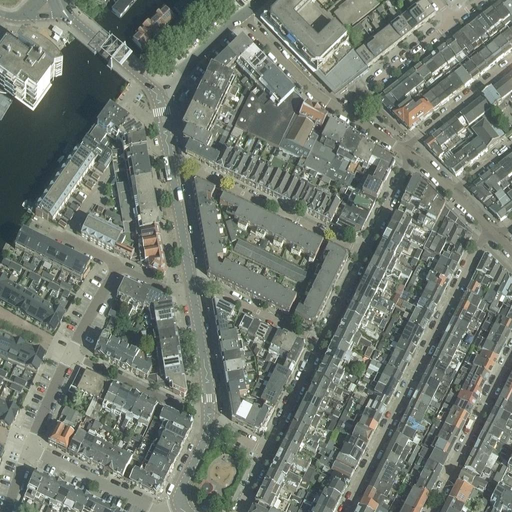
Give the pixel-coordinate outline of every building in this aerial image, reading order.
[(120,0),(112,10),(120,18),(135,0),(120,0)] [(182,0),(174,8),(183,16),(198,0),(182,0)] [(366,69),(355,55),(347,44),(348,43),(311,6),(316,1),(315,0),(327,0),(330,3),(333,0),(282,0),(265,18),(265,21),(315,73),(316,72),(316,74),(335,94),(366,69)] [(333,15),(345,30),(351,26),(352,27),(379,5),(375,0),(349,0),(338,9),(339,10),(333,15)] [(506,0),(501,4),(511,18),(511,3),(509,0),(506,0)] [(409,4),(414,9),(415,8),(427,22),(435,15),(424,1),(417,7),(412,1),(409,4)] [(502,25),(504,27),(506,31),(507,30),(511,26),(511,18),(501,4),(493,10),(503,23),(502,25)] [(407,15),(418,29),(427,22),(415,8),(414,9),(407,15)] [(133,41),(143,51),(175,20),(165,10),(160,15),(158,14),(155,16),(157,18),(150,25),(148,23),(141,29),(143,31),(141,33),(140,31),(137,34),(138,35),(133,41)] [(485,17),(495,29),(498,32),(504,27),(502,25),(503,23),(493,10),(485,17)] [(396,15),(393,17),(397,23),(398,21),(409,36),(418,29),(407,15),(400,20),(396,15)] [(485,17),(478,23),(488,35),(495,29),(485,17)] [(390,28),(401,42),(409,36),(398,21),(397,23),(390,28)] [(470,29),(480,42),(488,35),(478,23),(470,29)] [(186,24),(181,28),(181,30),(185,34),(191,29),(186,24)] [(379,28),(375,31),(380,36),(381,35),(392,49),(401,42),(390,28),(383,34),(379,28)] [(462,35),(475,52),(482,46),(479,42),(480,42),(470,29),(462,35)] [(501,37),(503,39),(511,50),(511,34),(511,33),(510,34),(507,37),(505,34),(501,37)] [(381,35),(380,36),(373,42),(384,56),(392,49),(381,35)] [(454,41),(468,58),(475,52),(462,35),(454,41)] [(495,46),(505,57),(511,51),(511,50),(503,39),(495,46)] [(240,41),(227,54),(236,63),(236,64),(237,66),(238,65),(252,51),(243,42),(241,40),(240,41)] [(364,48),(375,62),(384,56),(373,42),(366,47),(362,41),(358,44),(363,49),(364,48)] [(446,47),(460,64),(468,58),(454,41),(446,47)] [(484,48),(497,64),(505,57),(495,46),(492,41),(484,48)] [(460,64),(446,47),(438,54),(452,70),(460,64)] [(364,48),(363,49),(355,55),(366,69),(375,62),(364,48)] [(476,54),(489,70),(497,64),(484,48),(476,54)] [(252,51),(238,65),(242,70),(240,72),(257,89),(273,73),(252,51)] [(5,53),(0,59),(0,85),(24,103),(33,109),(50,85),(53,81),(62,79),(61,78),(58,72),(56,70),(53,67),(48,63),(45,60),(44,60),(41,58),(38,56),(34,55),(31,54),(26,53),(23,52),(19,52),(17,55),(28,63),(26,69),(23,66),(5,53)] [(152,53),(148,56),(150,57),(151,59),(155,63),(157,61),(159,59),(155,55),(153,54),(152,53)] [(213,68),(212,70),(223,76),(236,64),(236,63),(227,54),(222,59),(220,61),(213,68)] [(430,60),(444,76),(452,70),(438,54),(430,60)] [(469,60),(472,64),(481,76),(489,70),(476,54),(469,60)] [(430,60),(423,66),(436,83),(444,76),(430,60)] [(464,70),(474,82),(481,76),(472,64),(464,70)] [(436,83),(423,66),(415,72),(425,85),(424,86),(427,90),(436,83)] [(208,76),(206,80),(237,95),(239,91),(231,87),(234,81),(223,76),(212,70),(211,70),(208,76)] [(456,77),(466,88),(474,82),(464,70),(456,77)] [(415,72),(407,78),(417,91),(424,86),(425,85),(415,72)] [(273,73),(257,89),(263,95),(257,101),(264,108),(270,103),(277,111),(294,95),(273,73)] [(475,135),(479,141),(488,152),(505,138),(490,119),(495,115),(497,117),(506,110),(504,108),(509,104),(511,107),(511,76),(493,92),(491,93),(492,93),(485,98),(484,98),(483,99),(461,117),(470,129),(475,135)] [(466,88),(456,77),(449,83),(458,94),(466,88)] [(407,78),(399,84),(406,92),(407,91),(411,96),(417,91),(407,78)] [(204,84),(201,90),(224,101),(227,96),(235,99),(237,95),(206,80),(204,84)] [(441,89),(450,101),(458,94),(449,83),(441,89)] [(402,96),(405,101),(411,96),(407,91),(406,92),(399,84),(392,90),(399,98),(402,96)] [(433,95),(442,107),(450,101),(441,89),(433,95)] [(199,96),(197,100),(227,115),(230,116),(232,112),(222,107),(224,101),(201,90),(199,96)] [(399,98),(392,90),(385,96),(391,103),(395,101),(399,106),(405,101),(402,96),(399,98)] [(251,94),(234,129),(242,133),(278,150),(301,102),(300,101),(294,95),(277,111),(270,103),(264,108),(257,101),(251,94)] [(442,107),(433,95),(425,102),(434,113),(442,107)] [(378,101),(396,118),(403,111),(399,106),(395,101),(391,103),(385,96),(378,101)] [(242,97),(237,107),(240,109),(245,99),(242,97)] [(422,109),(402,124),(405,126),(410,132),(424,121),(425,121),(425,120),(434,113),(425,102),(421,97),(412,104),(415,109),(419,106),(422,109)] [(195,104),(192,110),(215,121),(218,115),(225,119),(227,115),(197,100),(195,104)] [(301,102),(278,150),(301,161),(302,158),(307,161),(317,139),(327,119),(319,114),(303,103),(301,102)] [(396,118),(402,124),(422,109),(419,106),(415,109),(412,104),(403,111),(396,118)] [(237,107),(232,117),(236,119),(240,109),(237,107)] [(78,150),(94,162),(98,165),(108,151),(100,145),(107,135),(116,142),(118,140),(129,124),(107,108),(87,136),(78,150)] [(189,116),(187,120),(217,134),(222,136),(224,133),(212,127),(215,121),(192,110),(189,116)] [(232,117),(227,127),(231,129),(236,119),(232,117)] [(456,134),(458,138),(470,129),(461,117),(448,127),(454,136),(456,134)] [(306,163),(303,168),(311,171),(314,173),(317,175),(323,177),(326,179),(333,165),(349,133),(348,132),(349,131),(332,119),(331,120),(331,121),(331,122),(327,119),(317,139),(307,161),(306,163)] [(183,128),(182,130),(187,132),(205,141),(208,135),(215,139),(217,134),(187,120),(185,124),(183,128)] [(118,140),(122,143),(143,140),(142,134),(129,124),(118,140)] [(227,127),(222,137),(226,138),(231,129),(227,127)] [(448,127),(440,133),(447,141),(448,140),(451,143),(458,138),(456,134),(454,136),(448,127)] [(234,129),(231,137),(238,141),(242,133),(234,129)] [(186,139),(185,143),(190,146),(204,152),(206,153),(211,143),(205,141),(187,132),(185,138),(186,139)] [(333,165),(326,179),(331,181),(341,186),(348,172),(363,142),(361,140),(361,139),(361,138),(361,137),(358,135),(357,134),(356,134),(355,134),(352,133),(351,133),(351,134),(349,133),(333,165)] [(440,148),(442,150),(451,143),(448,140),(447,141),(440,133),(433,139),(439,147),(438,148),(439,149),(440,148)] [(222,137),(218,146),(221,148),(226,138),(222,137)] [(439,147),(433,139),(424,146),(440,161),(444,157),(439,152),(442,150),(440,148),(439,149),(438,148),(439,147)] [(143,140),(122,143),(124,154),(145,150),(143,140)] [(471,147),(480,159),(488,152),(479,141),(471,147)] [(348,172),(341,186),(343,187),(346,189),(352,177),(354,178),(360,165),(368,169),(371,162),(377,151),(363,142),(348,172)] [(186,153),(185,155),(187,156),(194,159),(196,160),(198,161),(199,162),(204,152),(190,146),(186,153)] [(218,146),(213,157),(216,158),(221,148),(218,146)] [(219,160),(214,169),(223,173),(232,154),(231,153),(233,150),(227,147),(225,150),(224,150),(224,149),(219,160)] [(471,147),(464,153),(467,156),(466,157),(472,165),(480,159),(471,147)] [(232,154),(223,173),(231,177),(240,158),(243,152),(235,148),(232,154)] [(94,162),(78,150),(71,159),(88,171),(94,162)] [(124,154),(129,183),(150,180),(145,150),(124,154)] [(366,173),(362,180),(382,189),(394,165),(393,161),(377,151),(371,162),(368,169),(366,173)] [(206,153),(204,152),(199,162),(214,169),(219,160),(216,158),(206,153)] [(464,153),(455,159),(458,164),(464,171),(472,165),(466,157),(467,156),(464,153)] [(240,158),(231,177),(239,181),(251,156),(248,155),(246,160),(240,158)] [(458,164),(455,159),(451,155),(446,159),(446,160),(442,163),(456,178),(464,171),(458,164)] [(251,156),(239,181),(248,185),(257,166),(259,163),(260,160),(251,156)] [(71,159),(65,168),(82,179),(88,171),(71,159)] [(511,165),(508,161),(500,167),(509,180),(511,177),(511,165)] [(257,166),(248,185),(256,189),(265,170),(268,164),(265,163),(264,165),(262,168),(257,166)] [(265,170),(256,189),(264,193),(274,174),(268,171),(271,166),(268,164),(265,170)] [(498,182),(501,186),(504,184),(508,189),(511,186),(511,182),(509,180),(500,167),(491,174),(497,183),(498,182)] [(65,168),(59,176),(76,188),(82,179),(65,168)] [(274,174),(264,193),(273,197),(282,178),(274,174)] [(499,188),(501,186),(498,182),(497,183),(491,174),(482,181),(489,189),(488,190),(489,192),(491,190),(497,197),(502,194),(503,193),(499,188)] [(53,185),(70,197),(76,188),(59,176),(53,185)] [(290,182),(281,201),(289,205),(301,181),(293,176),(290,182)] [(323,177),(320,182),(328,186),(331,181),(326,179),(323,177)] [(282,178),(273,197),(281,201),(290,182),(282,178)] [(116,186),(119,205),(153,200),(150,180),(129,183),(129,184),(116,186)] [(362,180),(356,193),(361,196),(362,194),(376,201),(382,189),(362,180)] [(406,214),(409,207),(411,204),(421,184),(417,180),(412,181),(407,193),(397,213),(398,213),(396,216),(404,220),(406,214)] [(301,181),(289,205),(297,209),(306,190),(306,189),(309,184),(301,181)] [(477,199),(488,190),(489,189),(482,181),(470,191),(477,199)] [(207,277),(288,316),(295,301),(223,266),(220,271),(216,270),(216,266),(222,265),(213,212),(207,213),(204,195),(211,199),(215,192),(195,182),(191,184),(207,277)] [(411,204),(421,208),(428,192),(421,184),(411,204)] [(70,197),(53,185),(47,193),(64,205),(70,197)] [(343,187),(339,193),(344,196),(348,189),(346,189),(343,187)] [(344,196),(350,199),(372,210),(375,203),(361,196),(356,193),(348,189),(344,196)] [(306,190),(297,209),(305,213),(315,194),(306,190)] [(315,194),(305,213),(313,217),(325,194),(317,190),(315,194)] [(488,190),(477,199),(485,207),(495,199),(497,197),(491,190),(489,192),(488,190)] [(325,194),(313,217),(322,221),(331,202),(326,199),(328,195),(329,192),(326,191),(325,194)] [(428,192),(421,208),(419,212),(428,217),(436,200),(428,192)] [(41,202),(58,214),(64,205),(47,193),(41,202)] [(511,213),(511,204),(508,199),(507,200),(502,194),(497,197),(495,199),(500,206),(509,216),(511,213)] [(235,219),(316,259),(323,244),(224,196),(220,203),(229,208),(226,213),(230,215),(227,223),(234,221),(235,219)] [(350,199),(348,203),(354,206),(352,209),(368,217),(372,210),(350,199)] [(427,219),(437,224),(444,208),(444,207),(444,208),(436,200),(437,200),(436,199),(436,200),(428,217),(427,219)] [(500,206),(495,199),(485,207),(501,223),(509,216),(500,206)] [(136,223),(137,233),(158,229),(153,200),(119,205),(122,219),(122,226),(128,225),(136,223)] [(58,214),(41,202),(35,210),(37,212),(36,215),(35,215),(48,221),(48,220),(52,222),(58,214)] [(331,202),(322,221),(330,225),(334,218),(340,206),(331,202)] [(409,207),(406,214),(412,217),(415,210),(409,207)] [(444,208),(437,224),(425,248),(435,254),(442,239),(438,237),(450,213),(444,208)] [(345,210),(343,214),(365,224),(368,217),(352,209),(350,213),(345,210)] [(123,229),(122,226),(122,219),(107,212),(105,217),(115,222),(114,224),(123,229)] [(450,213),(438,237),(442,239),(435,254),(440,256),(446,244),(457,221),(450,213)] [(343,214),(341,218),(347,220),(345,224),(361,232),(365,224),(343,214)] [(391,226),(419,240),(421,236),(415,233),(414,231),(416,227),(411,224),(395,217),(391,226)] [(334,218),(330,225),(332,226),(355,238),(359,237),(361,232),(345,224),(340,221),(335,219),(334,218)] [(81,237),(89,241),(98,223),(89,219),(88,221),(87,220),(79,231),(80,232),(82,233),(81,237)] [(452,255),(465,228),(457,221),(446,244),(451,246),(447,253),(452,255)] [(106,227),(98,223),(89,241),(97,245),(106,227)] [(226,224),(232,244),(236,242),(230,223),(226,224)] [(391,226),(386,235),(402,243),(409,246),(411,242),(417,244),(419,240),(391,226)] [(97,245),(105,249),(114,231),(106,227),(97,245)] [(472,236),(465,228),(452,255),(451,257),(444,254),(442,257),(449,261),(458,266),(472,236)] [(142,242),(160,239),(158,229),(137,233),(136,233),(136,238),(138,237),(139,243),(142,243),(142,242)] [(24,231),(20,238),(20,237),(19,237),(13,246),(14,246),(16,247),(15,250),(25,254),(34,236),(24,231)] [(114,231),(105,249),(114,253),(120,240),(122,235),(114,231)] [(124,235),(122,235),(120,240),(121,240),(114,253),(130,261),(131,259),(134,253),(131,252),(132,249),(133,246),(129,244),(130,241),(129,234),(124,235)] [(386,235),(382,244),(402,254),(404,249),(400,247),(402,243),(386,235)] [(34,259),(43,241),(34,236),(25,254),(34,259)] [(132,249),(131,252),(134,253),(139,252),(162,249),(160,239),(142,242),(142,243),(143,248),(132,249)] [(34,259),(44,264),(52,246),(43,241),(34,259)] [(233,253),(240,255),(246,245),(239,242),(233,253)] [(402,254),(382,244),(378,253),(394,260),(396,256),(400,258),(402,254)] [(240,255),(258,264),(263,253),(246,245),(240,255)] [(53,268),(62,250),(52,246),(44,264),(53,268)] [(320,265),(340,275),(348,259),(346,256),(329,247),(320,265)] [(139,252),(134,253),(131,259),(145,257),(146,261),(147,261),(163,258),(162,249),(139,252)] [(62,273),(71,255),(62,250),(53,268),(62,273)] [(258,264),(276,273),(281,262),(263,253),(258,264)] [(378,253),(373,262),(401,276),(409,280),(412,274),(398,267),(400,264),(394,260),(378,253)] [(71,255),(62,273),(72,277),(80,259),(71,255)] [(438,268),(453,275),(456,268),(434,256),(432,259),(440,263),(438,268)] [(484,291),(488,293),(484,302),(492,306),(507,276),(500,269),(488,256),(484,257),(476,273),(471,284),(484,291)] [(163,258),(147,261),(149,270),(154,273),(156,274),(163,277),(166,274),(163,258)] [(80,259),(72,277),(81,282),(82,279),(83,280),(90,271),(89,271),(87,270),(90,264),(80,259)] [(276,273),(293,281),(299,271),(281,262),(276,273)] [(373,262),(369,271),(385,278),(387,280),(392,278),(398,281),(401,276),(373,262)] [(320,265),(311,283),(331,293),(340,275),(320,265)] [(434,276),(449,283),(453,275),(438,268),(435,266),(433,269),(437,270),(434,276)] [(299,271),(293,281),(303,286),(308,276),(299,271)] [(364,280),(385,291),(387,286),(382,284),(385,278),(369,271),(364,280)] [(428,278),(426,283),(444,292),(449,283),(434,276),(425,272),(424,276),(428,278)] [(409,284),(413,286),(417,278),(413,276),(409,284)] [(506,299),(511,286),(511,280),(507,276),(492,306),(489,311),(498,315),(499,312),(502,306),(506,299)] [(364,280),(360,289),(381,299),(385,291),(364,280)] [(120,304),(124,305),(134,285),(125,281),(117,297),(122,300),(120,304)] [(419,289),(440,300),(444,292),(426,283),(423,281),(419,289)] [(0,296),(0,302),(7,306),(17,287),(8,282),(0,296)] [(303,301),(323,310),(331,293),(311,283),(303,301)] [(413,286),(409,284),(405,293),(409,295),(413,286)] [(484,291),(471,284),(466,293),(480,300),(484,291)] [(142,289),(134,285),(124,305),(128,307),(130,304),(134,306),(142,289)] [(502,306),(511,310),(511,308),(511,286),(506,299),(502,306)] [(16,311),(26,295),(17,290),(18,288),(17,287),(7,306),(16,311)] [(396,296),(400,298),(405,289),(401,287),(396,296)] [(151,294),(142,289),(134,306),(132,309),(136,311),(138,310),(141,312),(143,310),(144,307),(151,294)] [(355,298),(386,314),(388,310),(385,308),(386,306),(379,303),(381,299),(360,289),(355,298)] [(415,298),(416,299),(436,309),(440,300),(419,289),(415,298)] [(171,303),(151,294),(144,307),(143,310),(141,312),(142,313),(144,309),(148,311),(149,310),(150,307),(153,309),(171,305),(171,303)] [(26,295),(16,311),(26,317),(35,300),(26,295)] [(396,306),(399,300),(400,298),(396,296),(392,304),(396,306)] [(477,312),(477,311),(483,315),(486,310),(487,310),(488,307),(481,303),(465,296),(461,304),(477,312)] [(355,298),(351,308),(366,315),(368,311),(384,318),(386,314),(355,298)] [(416,299),(412,306),(432,317),(436,309),(416,299)] [(26,317),(35,322),(44,305),(35,300),(26,317)] [(412,306),(399,300),(396,306),(413,314),(412,317),(428,325),(432,317),(412,306)] [(323,310),(303,301),(294,319),(311,328),(315,327),(323,310)] [(226,319),(236,324),(241,315),(215,303),(212,305),(213,313),(226,319)] [(457,312),(481,324),(485,316),(483,315),(477,311),(477,312),(461,304),(457,312)] [(53,311),(44,305),(35,322),(44,327),(56,307),(56,306),(53,311)] [(149,310),(148,311),(150,314),(150,319),(173,315),(171,305),(153,309),(150,307),(149,310)] [(44,327),(54,333),(59,325),(60,325),(64,318),(63,317),(66,312),(56,307),(44,327)] [(347,316),(371,328),(372,325),(384,331),(387,325),(366,315),(351,308),(347,316)] [(453,320),(468,328),(469,327),(472,329),(474,325),(479,328),(481,324),(457,312),(453,320)] [(228,336),(226,319),(213,313),(217,338),(228,336)] [(409,322),(408,325),(424,333),(428,325),(412,317),(404,313),(402,318),(409,322)] [(151,323),(152,328),(156,327),(174,324),(173,315),(150,319),(151,323)] [(242,333),(248,336),(255,322),(241,315),(236,324),(234,328),(235,335),(240,334),(242,334),(242,333)] [(347,316),(343,325),(358,332),(360,328),(374,336),(376,331),(371,328),(347,316)] [(494,327),(509,335),(511,329),(511,325),(499,318),(494,327)] [(449,328),(473,341),(474,337),(466,333),(468,328),(453,320),(449,328)] [(424,333),(408,325),(399,321),(397,326),(405,330),(404,334),(420,342),(424,333)] [(255,322),(248,336),(245,340),(254,345),(263,326),(255,322)] [(152,328),(154,337),(176,334),(174,324),(156,327),(152,328)] [(338,334),(359,344),(370,350),(371,346),(355,338),(358,332),(343,325),(338,334)] [(271,330),(263,326),(254,345),(262,349),(264,344),(271,330)] [(494,327),(490,336),(505,343),(509,335),(494,327)] [(449,328),(444,337),(460,345),(460,344),(469,349),(473,341),(449,328)] [(266,349),(271,351),(279,334),(271,330),(264,344),(268,346),(266,349)] [(420,342),(404,334),(396,330),(394,335),(400,338),(398,342),(415,350),(420,342)] [(94,355),(103,359),(112,342),(106,339),(108,336),(104,334),(94,355)] [(176,334),(154,337),(154,341),(158,340),(159,346),(178,343),(176,334)] [(228,337),(228,336),(217,338),(219,349),(237,345),(241,345),(240,339),(241,339),(240,334),(235,335),(236,336),(228,337)] [(268,356),(277,361),(281,354),(288,339),(279,334),(271,351),(268,356)] [(338,334),(333,343),(351,352),(353,348),(356,349),(359,344),(338,334)] [(396,351),(411,358),(415,350),(398,342),(388,337),(385,335),(384,338),(399,346),(396,351)] [(486,344),(501,351),(505,343),(490,336),(486,344)] [(444,337),(440,345),(456,353),(460,345),(444,337)] [(14,343),(4,338),(0,348),(0,359),(6,362),(14,343)] [(277,361),(286,366),(290,358),(298,343),(288,339),(281,354),(277,361)] [(112,342),(103,359),(113,364),(123,342),(118,340),(116,344),(112,342)] [(477,350),(482,352),(497,359),(501,351),(486,344),(481,341),(479,344),(485,347),(483,350),(478,348),(477,350)] [(113,364),(121,368),(130,350),(125,348),(126,344),(123,342),(113,364)] [(6,362),(16,367),(24,347),(14,343),(6,362)] [(157,352),(157,356),(179,353),(178,343),(159,346),(160,352),(157,352)] [(290,358),(286,366),(285,369),(292,373),(304,349),(303,345),(298,343),(290,358)] [(329,352),(350,362),(352,358),(349,357),(351,352),(333,343),(329,352)] [(237,345),(219,349),(221,359),(239,356),(243,355),(242,349),(241,345),(237,345)] [(436,353),(452,361),(454,356),(463,361),(465,357),(456,353),(440,345),(436,353)] [(24,347),(16,367),(26,371),(34,351),(24,347)] [(383,355),(407,367),(411,358),(396,351),(388,347),(383,355)] [(121,368),(130,372),(137,359),(140,351),(136,349),(135,353),(130,350),(121,368)] [(34,351),(26,371),(36,376),(45,356),(34,351)] [(350,362),(329,352),(325,361),(340,369),(342,364),(348,367),(348,366),(354,369),(355,367),(357,368),(357,366),(350,362)] [(372,360),(375,362),(376,359),(377,360),(380,354),(376,352),(372,360)] [(482,352),(478,360),(493,368),(497,359),(482,352)] [(157,356),(159,365),(163,365),(181,362),(179,353),(157,356)] [(432,361),(448,369),(450,364),(457,368),(459,365),(452,361),(436,353),(432,361)] [(221,359),(222,368),(241,365),(245,365),(243,359),(244,359),(243,355),(239,356),(221,359)] [(381,365),(388,369),(402,376),(407,367),(383,355),(381,359),(383,360),(381,365)] [(467,365),(474,368),(489,376),(493,368),(478,360),(471,357),(467,365)] [(137,359),(130,372),(147,380),(149,376),(151,371),(148,369),(140,365),(142,361),(137,359)] [(320,370),(341,380),(343,376),(338,374),(340,369),(325,361),(320,370)] [(432,361),(428,370),(444,378),(448,369),(432,361)] [(159,365),(161,375),(182,371),(181,362),(163,365),(159,365)] [(377,375),(398,385),(402,376),(388,369),(387,370),(372,362),(369,367),(374,369),(372,372),(377,375)] [(222,368),(224,379),(243,375),(241,370),(245,369),(245,365),(241,366),(241,365),(222,368)] [(273,377),(287,383),(291,375),(278,368),(277,369),(274,367),(270,375),(273,377)] [(489,376),(474,368),(471,373),(462,368),(460,372),(485,384),(489,376)] [(80,370),(71,389),(77,392),(86,373),(80,370)] [(341,380),(320,370),(316,379),(331,387),(334,382),(339,384),(341,380)] [(453,382),(444,378),(428,370),(424,378),(449,390),(453,382)] [(182,371),(161,375),(156,376),(157,385),(169,383),(184,380),(182,371)] [(485,384),(460,372),(456,380),(481,392),(485,384)] [(71,389),(68,394),(74,397),(82,401),(84,396),(88,397),(97,379),(97,378),(94,377),(93,377),(87,374),(86,373),(77,392),(71,389)] [(243,375),(224,379),(226,389),(244,386),(243,380),(247,379),(246,375),(243,376),(243,375)] [(378,386),(394,394),(398,385),(377,375),(373,383),(378,386)] [(270,384),(283,391),(287,383),(273,377),(271,381),(268,379),(267,381),(261,378),(260,379),(270,384)] [(420,386),(444,399),(447,395),(449,390),(424,378),(420,386)] [(94,400),(85,417),(86,418),(90,420),(90,419),(107,383),(106,383),(104,382),(103,381),(98,379),(97,379),(88,397),(94,400)] [(184,380),(169,383),(170,387),(172,387),(173,393),(184,399),(187,396),(184,380)] [(461,393),(476,400),(481,392),(456,380),(452,388),(457,390),(459,386),(464,388),(461,393)] [(311,390),(326,397),(328,393),(343,400),(340,404),(345,406),(349,398),(336,391),(335,392),(315,381),(311,390)] [(511,384),(508,382),(503,392),(511,396),(511,384)] [(107,383),(90,419),(95,422),(102,409),(113,386),(107,384),(107,383)] [(283,391),(270,384),(267,389),(264,387),(263,388),(257,385),(256,388),(262,391),(265,393),(279,400),(283,391)] [(226,389),(227,399),(239,397),(246,395),(245,390),(249,389),(248,385),(244,386),(226,389)] [(113,386),(102,409),(111,413),(113,409),(122,391),(118,389),(117,388),(115,387),(113,387),(113,386)] [(374,394),(389,402),(394,394),(378,386),(374,394)] [(415,395),(431,403),(433,398),(442,403),(444,399),(420,386),(415,395)] [(306,399),(327,409),(329,404),(324,402),(326,397),(311,390),(306,399)] [(113,409),(111,413),(120,418),(122,414),(131,395),(122,391),(113,409)] [(370,402),(385,410),(389,402),(374,394),(368,391),(366,395),(372,397),(370,402)] [(499,401),(511,407),(511,396),(503,392),(499,401)] [(279,400),(265,393),(263,397),(260,395),(259,396),(254,394),(252,397),(257,400),(258,399),(275,408),(279,400)] [(461,393),(457,401),(472,408),(476,400),(461,393)] [(131,395),(122,414),(127,417),(125,421),(128,422),(130,418),(139,399),(131,395)] [(440,407),(431,403),(415,395),(411,403),(427,410),(429,407),(438,411),(440,407)] [(444,405),(468,417),(472,408),(457,401),(449,396),(444,405)] [(239,397),(227,399),(231,422),(235,424),(242,411),(239,397)] [(130,418),(128,422),(131,424),(133,420),(139,422),(148,404),(139,399),(130,418)] [(306,399),(302,407),(317,415),(320,411),(333,417),(335,413),(327,409),(306,399)] [(360,408),(381,419),(385,410),(370,402),(363,399),(359,407),(360,408)] [(495,409),(511,417),(511,407),(499,401),(495,409)] [(0,423),(8,408),(9,406),(8,405),(7,407),(0,403),(0,423)] [(345,411),(348,413),(353,405),(349,403),(345,411)] [(427,410),(411,403),(407,411),(423,419),(425,414),(434,419),(436,415),(427,410)] [(139,422),(137,426),(141,428),(143,424),(148,427),(158,408),(148,404),(139,422)] [(235,424),(244,428),(254,408),(245,404),(242,411),(235,424)] [(444,405),(440,413),(464,425),(468,417),(444,405)] [(17,414),(19,411),(9,406),(8,408),(0,423),(0,425),(10,430),(14,421),(15,422),(18,414),(17,414)] [(302,407),(298,416),(318,426),(320,422),(315,420),(317,415),(302,407)] [(57,425),(48,444),(53,446),(57,449),(75,412),(65,408),(61,415),(67,418),(62,428),(57,425)] [(254,408),(244,428),(253,433),(263,413),(254,408)] [(361,419),(377,427),(381,419),(360,408),(358,412),(364,414),(361,419)] [(159,409),(154,420),(169,427),(188,436),(192,428),(191,424),(164,412),(159,409)] [(490,417),(506,426),(509,421),(511,422),(511,417),(495,409),(490,417)] [(264,411),(263,413),(253,433),(258,436),(259,436),(262,434),(272,415),(264,411)] [(345,411),(339,422),(354,429),(355,427),(358,429),(372,436),(377,427),(361,419),(356,417),(353,423),(346,420),(349,413),(348,413),(345,411)] [(403,419),(419,427),(421,422),(431,427),(433,423),(423,419),(407,411),(403,419)] [(75,412),(57,449),(66,453),(74,437),(69,434),(79,414),(75,412)] [(440,413),(436,421),(460,433),(464,425),(440,413)] [(298,416),(293,426),(308,433),(311,429),(316,431),(318,426),(298,416)] [(486,426),(508,437),(511,438),(511,433),(505,429),(507,426),(506,426),(490,417),(486,426)] [(403,419),(399,427),(415,435),(419,427),(403,419)] [(460,433),(436,421),(432,429),(456,441),(460,433)] [(95,422),(92,430),(97,432),(101,425),(95,422)] [(339,422),(335,430),(338,432),(353,440),(367,447),(372,436),(358,429),(355,427),(354,429),(339,422)] [(293,426),(289,434),(304,442),(318,449),(325,452),(326,450),(327,448),(311,440),(306,438),(308,433),(293,426)] [(508,437),(486,426),(482,434),(498,442),(500,438),(506,441),(510,442),(511,439),(508,437)] [(162,429),(160,433),(184,444),(188,436),(169,427),(167,431),(162,429)] [(399,427),(394,436),(408,443),(412,445),(415,440),(420,443),(422,439),(415,435),(399,427)] [(456,441),(432,429),(428,438),(452,450),(456,441)] [(160,433),(158,437),(163,439),(161,443),(180,453),(184,444),(160,433)] [(88,438),(78,458),(86,463),(97,441),(98,439),(89,434),(88,438)] [(284,444),(302,453),(304,449),(315,454),(318,449),(304,442),(289,434),(284,444)] [(482,434),(478,443),(500,454),(502,449),(507,451),(508,448),(504,446),(498,442),(482,434)] [(77,436),(68,454),(78,458),(88,438),(85,436),(83,439),(77,436)] [(390,445),(409,454),(411,450),(406,448),(408,443),(394,436),(390,445)] [(452,450),(428,438),(423,446),(430,450),(447,458),(452,450)] [(144,440),(142,445),(176,461),(180,453),(161,443),(159,448),(144,440)] [(331,440),(327,448),(326,450),(335,455),(357,466),(362,456),(345,448),(342,454),(336,451),(330,449),(334,442),(331,440)] [(345,448),(362,456),(366,449),(349,440),(345,448)] [(97,441),(86,463),(95,467),(105,446),(106,445),(97,441)] [(478,443),(473,451),(496,462),(497,460),(499,461),(500,460),(503,461),(505,457),(502,456),(502,455),(500,454),(478,443)] [(284,444),(280,454),(308,468),(311,463),(300,457),(302,453),(284,444)] [(142,445),(138,453),(172,470),(176,461),(142,445)] [(385,454),(399,461),(404,463),(409,454),(390,445),(385,454)] [(105,446),(95,467),(104,471),(113,453),(107,451),(109,448),(105,446)] [(411,456),(416,458),(420,449),(416,447),(411,456)] [(326,450),(325,452),(322,457),(354,473),(357,466),(335,455),(326,450)] [(418,458),(442,470),(447,458),(430,450),(429,452),(424,450),(422,450),(418,458)] [(113,453),(104,471),(113,476),(123,455),(114,451),(113,453)] [(469,460),(492,471),(496,462),(473,451),(469,460)] [(132,460),(132,461),(136,463),(140,465),(168,478),(172,470),(138,453),(136,452),(132,460)] [(275,463),(290,471),(291,472),(293,468),(306,473),(308,468),(280,454),(275,463)] [(399,461),(385,454),(381,463),(400,473),(402,467),(397,465),(399,461)] [(123,455),(113,476),(122,480),(128,469),(132,461),(132,460),(123,455)] [(416,458),(411,456),(407,465),(411,467),(416,458)] [(324,468),(350,480),(354,473),(322,457),(320,462),(326,465),(324,468)] [(442,470),(418,458),(414,467),(437,479),(439,476),(436,474),(437,471),(440,472),(442,470)] [(492,471),(469,460),(464,469),(487,480),(492,471)] [(132,461),(128,469),(132,471),(136,463),(132,461)] [(288,476),(290,471),(275,463),(270,473),(299,488),(306,491),(315,472),(308,468),(306,473),(301,482),(288,476)] [(372,481),(391,490),(400,473),(381,463),(376,472),(372,481)] [(140,465),(136,473),(164,486),(168,478),(140,465)] [(422,475),(419,481),(433,488),(437,479),(414,467),(412,470),(422,475)] [(350,480),(324,468),(322,472),(328,475),(333,477),(331,481),(345,489),(349,483),(348,483),(349,481),(350,481),(350,480)] [(128,469),(122,480),(129,483),(156,496),(156,497),(160,496),(159,495),(164,486),(136,473),(135,472),(133,475),(131,474),(132,471),(128,469)] [(265,483),(280,490),(282,486),(296,493),(299,488),(270,473),(265,483)] [(504,476),(499,474),(497,473),(492,484),(498,488),(504,476)] [(27,492),(24,498),(34,503),(45,478),(36,474),(27,492)] [(459,483),(478,493),(489,499),(494,489),(463,474),(459,483)] [(45,478),(34,503),(42,507),(43,505),(54,482),(45,478)] [(322,490),(340,499),(343,493),(344,493),(345,491),(321,479),(319,483),(324,486),(322,490)] [(368,489),(386,499),(391,490),(372,481),(368,489)] [(415,490),(416,490),(428,496),(433,488),(419,481),(415,490)] [(54,482),(43,505),(49,508),(47,511),(51,511),(63,487),(54,482)] [(278,499),(283,501),(284,502),(288,494),(280,490),(265,483),(260,493),(277,501),(278,499)] [(454,492),(469,500),(474,502),(478,493),(459,483),(454,492)] [(63,487),(51,511),(52,511),(62,511),(63,510),(72,491),(63,487)] [(492,511),(496,511),(507,492),(498,488),(489,504),(495,507),(492,511)] [(362,500),(385,511),(388,511),(391,508),(384,505),(386,499),(368,489),(362,500)] [(317,499),(336,508),(340,499),(322,490),(317,499)] [(405,497),(423,506),(428,496),(416,490),(415,492),(414,491),(411,496),(407,493),(405,497)] [(63,510),(62,511),(73,511),(81,496),(72,491),(63,510)] [(299,492),(297,497),(303,500),(305,495),(299,492)] [(454,492),(450,501),(464,508),(469,500),(454,492)] [(496,511),(501,511),(502,511),(503,511),(507,511),(511,503),(511,494),(507,492),(496,511)] [(259,505),(270,511),(273,506),(275,507),(276,504),(277,501),(260,493),(255,503),(259,505)] [(336,508),(317,499),(307,494),(305,497),(316,502),(313,507),(322,511),(333,511),(335,509),(336,508)] [(73,511),(84,511),(90,500),(81,496),(73,511)] [(420,511),(423,506),(405,497),(403,501),(407,504),(405,509),(410,511),(420,511)] [(84,511),(95,511),(99,505),(90,500),(84,511)] [(358,509),(363,511),(385,511),(362,500),(358,509)] [(269,511),(285,511),(289,504),(284,502),(283,501),(280,506),(276,504),(275,507),(273,506),(270,511),(269,511)] [(450,501),(445,510),(450,511),(469,511),(464,509),(464,508),(450,501)]
